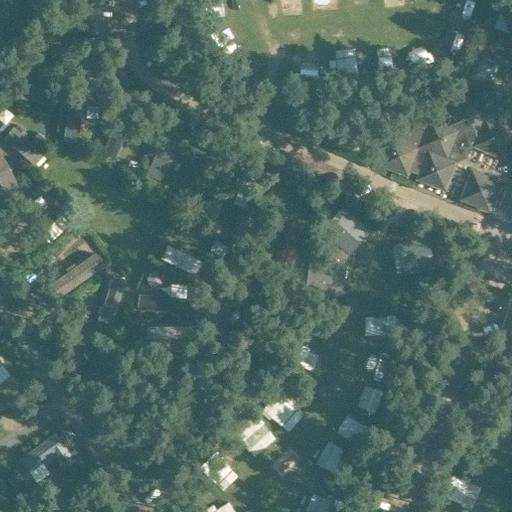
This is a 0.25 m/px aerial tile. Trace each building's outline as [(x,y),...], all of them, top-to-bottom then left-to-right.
[(477,45),(476,45),(462,81),(498,94),(509,67),(511,68),(511,5),(499,0),(493,0),(480,33),(482,34),(477,45)] [(445,191),(457,162),(466,158),(472,146),(509,161),(511,153),(511,128),(485,117),(488,108),(470,101),(458,96),(447,125),(419,114),(411,133),(393,126),(378,165),(407,177),(410,171),(418,174),(416,180),(445,191)] [(16,126),(0,141),(0,172),(11,184),(43,154),(16,126)] [(145,175),(160,182),(177,140),(162,134),(145,175)] [(354,149),(372,157),(379,142),(360,134),(354,149)] [(489,212),(490,211),(501,182),(472,170),(471,171),(460,199),(460,200),(489,212)] [(323,227),(346,255),(370,235),(347,207),(323,227)] [(392,243),(394,273),(423,272),(422,242),(392,243)] [(166,243),(158,259),(197,277),(204,262),(166,243)] [(305,298),(346,298),(347,263),(306,263),(305,298)] [(121,306),(127,278),(107,274),(97,322),(120,328),(125,306),(121,306)] [(368,331),(392,340),(398,324),(374,316),(368,331)] [(296,369),(314,373),(318,355),(300,351),(296,369)] [(289,434),(304,417),(279,395),(265,412),(289,434)] [(252,458),(278,441),(259,414),(234,430),(252,458)] [(333,430),(356,441),(363,427),(339,416),(333,430)] [(43,450),(23,463),(36,484),(74,460),(57,433),(39,444),(43,450)] [(316,468),(345,477),(353,451),(324,442),(316,468)] [(215,483),(236,464),(220,448),(200,467),(215,483)] [(449,498),(472,509),(481,489),(458,478),(449,498)] [(213,511),(235,511),(229,502),(213,511)]
